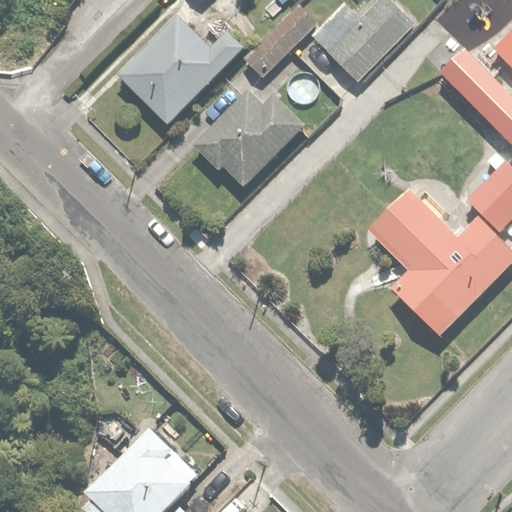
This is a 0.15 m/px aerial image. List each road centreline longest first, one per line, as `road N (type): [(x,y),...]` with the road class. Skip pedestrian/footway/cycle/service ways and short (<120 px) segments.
road 1 (residential): [(0,117),(395,511)]
road 2 (residential): [(414,511),(511,414)]
